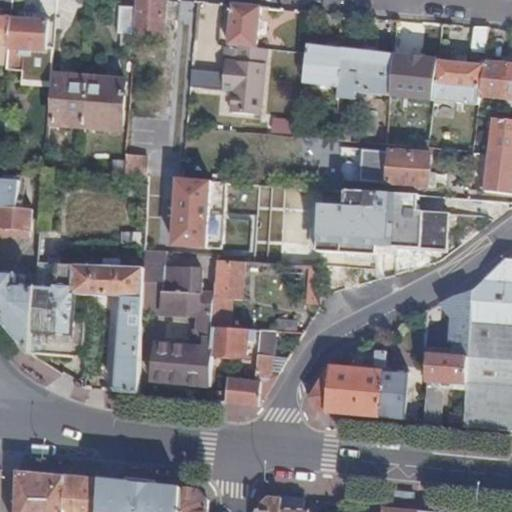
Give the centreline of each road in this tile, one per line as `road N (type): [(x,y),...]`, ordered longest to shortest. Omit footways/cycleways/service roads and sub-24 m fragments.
road 1 (residential): [(258,454),(315,348),(467,271),(511,238)]
road 2 (secondary): [(511,476),(258,454)]
road 3 (secondary): [(238,451),(9,428)]
road 4 (residential): [(511,10),(389,0)]
